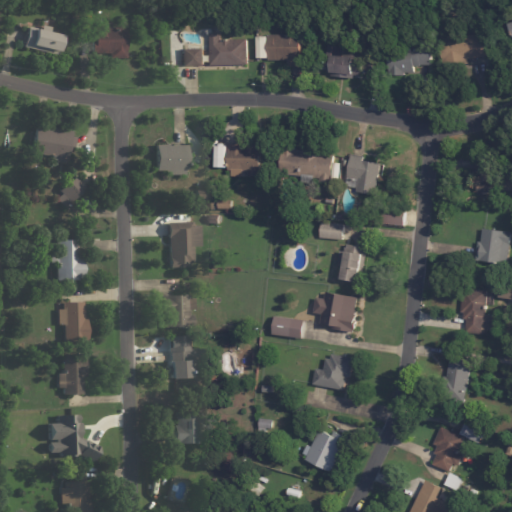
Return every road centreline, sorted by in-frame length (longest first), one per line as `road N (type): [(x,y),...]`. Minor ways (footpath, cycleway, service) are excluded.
road 1 (residential): [(423,129),(407,374),(350,511),(121,98)]
road 2 (residential): [(511,111),(478,126),(423,129),(302,102),(121,98),(0,77)]
